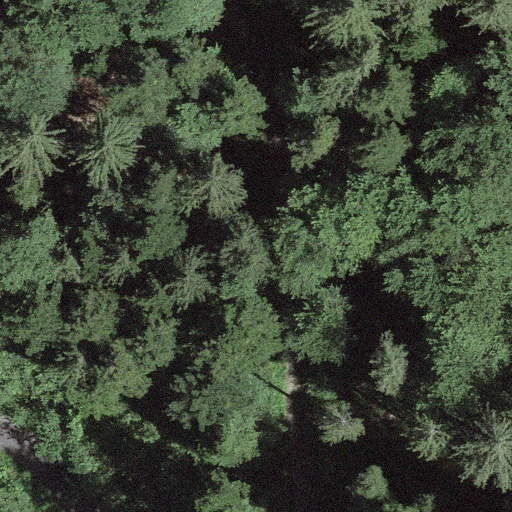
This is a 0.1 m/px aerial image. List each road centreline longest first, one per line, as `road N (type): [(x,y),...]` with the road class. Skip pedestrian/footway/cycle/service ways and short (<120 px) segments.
road 1 (track): [(306,511),(253,62),(227,0)]
road 2 (track): [(103,511),(87,484),(0,425)]
